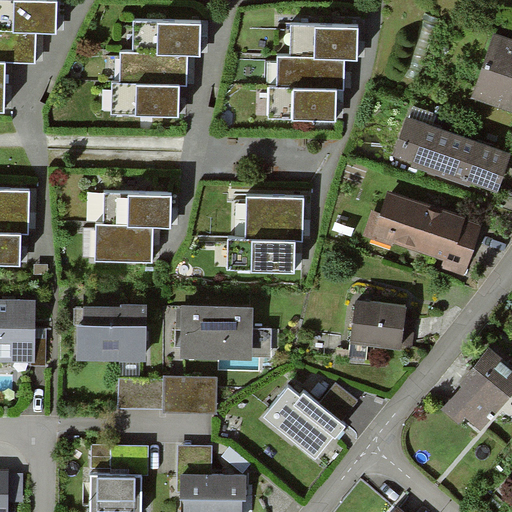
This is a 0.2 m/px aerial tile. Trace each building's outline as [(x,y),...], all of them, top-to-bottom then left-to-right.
[(0,0),(0,31),(37,32),(58,32),(58,13),(59,0),(0,0)] [(133,49),(188,51),(202,52),(202,33),(203,20),(135,17),(133,49)] [(292,57),(346,59),(360,60),(361,45),(361,28),(293,25),(292,57)] [(0,63),(7,63),(36,64),(37,48),(37,32),(0,31),(0,63)] [(511,40),(496,35),(474,98),(511,111),(511,40)] [(119,78),(179,80),(187,81),(187,62),(188,51),(133,49),(120,48),(119,78)] [(277,86),(338,89),(345,89),(346,75),(346,59),(292,57),(279,56),(277,86)] [(111,78),(110,108),(178,111),(179,92),(179,80),(119,78),(111,78)] [(270,86),(268,117),(337,119),(337,104),(338,89),(277,86),(270,86)] [(409,122),(396,159),(497,194),(510,157),(409,122)] [(438,269),(463,278),(482,223),(459,215),(389,190),(381,211),(372,207),(362,236),(392,246),(394,241),(442,258),(438,269)] [(0,231),(23,232),(31,233),(32,216),(32,193),(0,192),(0,231)] [(97,222),(96,259),(153,260),(159,235),(154,226),(172,227),(173,203),(173,194),(105,193),(105,222),(97,222)] [(246,237),(296,238),(305,239),(306,223),(306,199),(246,198),(246,237)] [(0,263),(22,264),(22,249),(23,232),(0,231),(0,263)] [(228,237),(227,269),(296,270),(296,256),(296,238),(246,237),(228,237)] [(252,300),(185,298),(184,352),(251,354),(252,300)] [(34,302),(0,301),(0,362),(33,363),(34,302)] [(358,302),(353,342),(403,348),(408,308),(363,303),(358,302)] [(145,311),(81,310),(80,361),(144,362),(145,311)] [(258,326),(258,351),(275,351),(274,326),(258,326)] [(511,382),(511,359),(491,342),(438,405),(457,420),(465,410),(480,422),(511,382)] [(217,414),(217,375),(165,375),(165,380),(165,409),(165,413),(217,414)] [(165,380),(120,379),(119,408),(165,409),(165,380)] [(301,397),(290,388),(266,417),(317,458),(342,426),(339,424),(358,401),(336,383),(320,403),(306,391),(301,397)] [(147,441),(92,441),(92,506),(141,506),(140,469),(147,469),(147,441)] [(213,442),(178,442),(178,486),(184,486),(183,511),(245,511),(245,486),(250,486),(250,463),(213,463),(213,442)]
